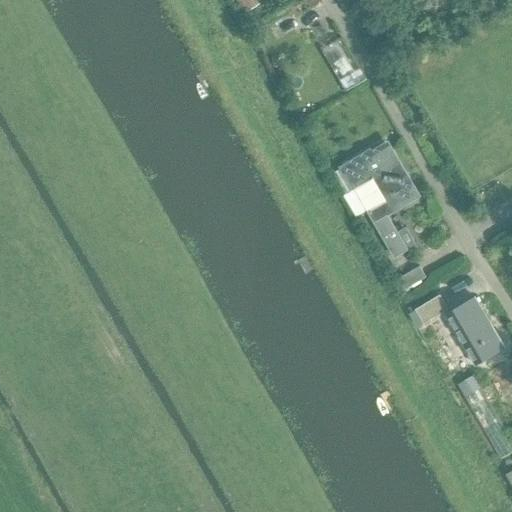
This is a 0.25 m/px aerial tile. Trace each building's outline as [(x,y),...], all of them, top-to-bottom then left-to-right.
[(252,0),(233,0),(243,13),(256,5),(252,0)] [(282,19),(255,35),(263,48),(290,33),(282,19)] [(332,100),(355,86),(330,44),(326,46),(318,33),(304,41),(313,54),(307,58),(332,100)] [(370,149),(339,168),(340,170),(352,190),(352,191),(355,189),(367,212),(367,213),(394,258),(408,251),(407,250),(397,233),(388,217),(420,197),(388,142),(371,151),(370,149)] [(399,293),(426,276),(419,266),(393,283),(399,293)] [(441,296),(416,311),(424,324),(449,309),(441,296)] [(475,298),(446,315),(475,364),(504,347),(475,298)] [(511,442),(472,376),(456,386),(501,460),(511,453),(511,442)]
